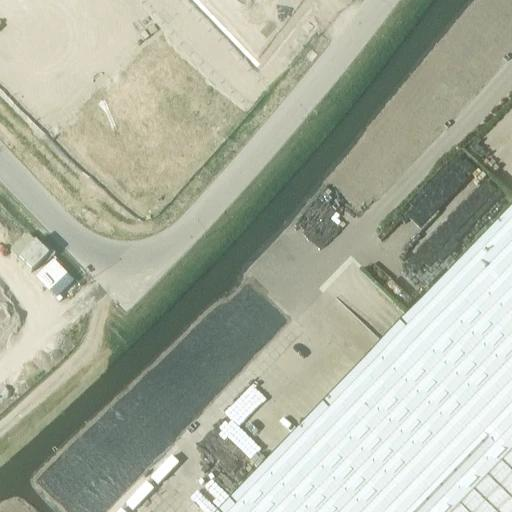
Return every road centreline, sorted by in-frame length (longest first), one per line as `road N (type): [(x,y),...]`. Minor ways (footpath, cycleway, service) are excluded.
road 1 (unclassified): [(381,0),(251,155),(130,281)]
road 2 (residential): [(287,311),(511,69)]
road 3 (unclassified): [(0,151),(130,281)]
